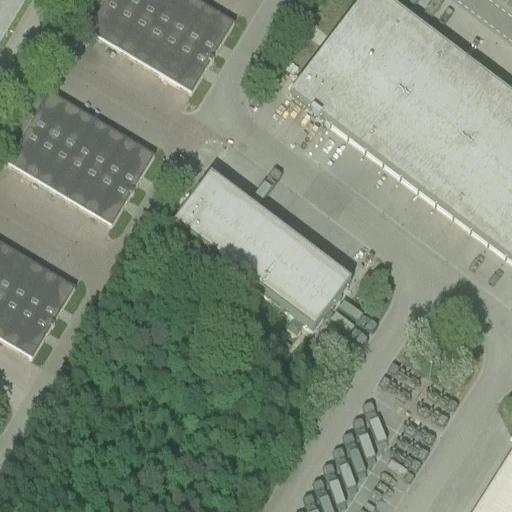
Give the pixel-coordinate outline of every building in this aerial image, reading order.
[(107,0),(85,38),(190,101),(209,69),(210,69),(212,66),(211,65),(232,30),(182,0),(107,0)] [(365,0),(287,101),(291,104),(511,271),(511,104),(372,0),(365,0)] [(48,95),(45,94),(28,83),(16,105),(33,115),(35,116),(48,95)] [(132,198),(135,191),(153,162),(48,99),(5,170),(52,198),(110,233),(129,201),(130,202),(133,198),(132,198)] [(311,338),(349,288),(208,182),(171,232),(311,338)] [(0,347),(31,366),(50,334),(51,334),(53,331),(52,330),(73,295),(0,250),(0,347)] [(511,511),(511,457),(476,511),(511,511)]
